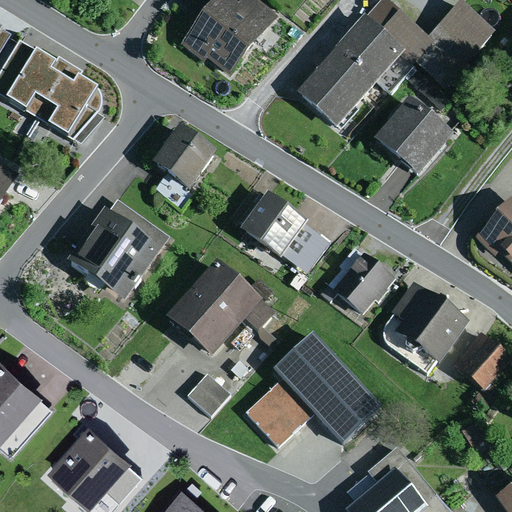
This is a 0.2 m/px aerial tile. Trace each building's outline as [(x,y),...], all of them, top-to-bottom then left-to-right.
[(184,0),(179,7),(201,24),(182,48),(204,66),(207,62),(231,81),(279,20),(252,0),(245,0),(239,8),(228,0),(184,0)] [(368,24),(365,21),(297,100),(337,135),(379,88),(391,99),(418,68),(436,47),(429,41),(386,4),(368,24)] [(496,39),(462,7),(440,30),(474,62),(496,39)] [(474,62),(440,30),(429,41),(436,47),(418,68),(445,93),(474,62)] [(0,58),(12,40),(0,32),(0,58)] [(56,67),(20,45),(0,77),(0,101),(75,147),(76,145),(82,149),(105,122),(99,118),(102,113),(103,106),(102,100),(99,94),(80,83),(84,76),(59,61),(56,67)] [(455,141),(410,104),(373,147),(418,185),(455,141)] [(218,158),(180,132),(153,171),(166,180),(190,197),(218,158)] [(0,209),(19,180),(0,167),(0,209)] [(190,197),(166,180),(157,193),(181,210),(190,197)] [(309,228),(269,199),(241,236),(281,266),(284,262),(296,270),(318,239),(307,230),(309,228)] [(108,217),(105,215),(67,268),(125,310),(163,257),(160,255),(170,241),(118,204),(108,217)] [(511,204),(476,243),(495,261),(500,256),(511,267),(511,204)] [(396,283),(355,250),(339,270),(342,273),(321,298),(330,305),(335,299),(363,321),(375,305),(378,308),(388,295),(388,294),(396,283)] [(249,294),(218,268),(167,326),(213,365),(246,328),(259,340),(276,321),(263,309),(274,295),(259,282),(249,294)] [(471,327),(414,286),(391,317),(394,318),(387,328),(384,333),(383,339),(385,346),(389,351),(428,380),(436,369),(439,371),(471,327)] [(349,438),(387,402),(316,328),(278,364),(349,438)] [(511,366),(511,364),(481,338),(453,371),(481,395),(473,405),(483,413),(500,393),(494,388),(511,366)] [(0,361),(0,448),(12,459),(53,412),(42,402),(43,400),(0,361)] [(194,391),(216,413),(237,393),(214,370),(194,391)] [(285,381),(246,418),(278,453),(318,417),(285,381)] [(89,427),(47,475),(89,511),(90,511),(132,465),(89,427)] [(385,463),(366,440),(341,461),(360,484),(368,477),(385,463)] [(368,477),(378,489),(395,475),(426,511),(448,511),(397,452),(385,463),(368,477)] [(356,507),(352,510),(353,511),(426,511),(395,475),(378,489),(356,507)] [(378,489),(368,477),(360,484),(346,496),(356,507),(378,489)] [(205,511),(182,491),(163,511),(205,511)] [(511,511),(511,494),(496,505),(500,511),(511,511)]
